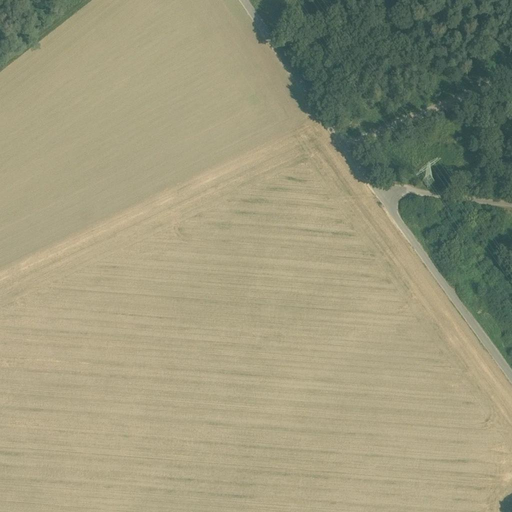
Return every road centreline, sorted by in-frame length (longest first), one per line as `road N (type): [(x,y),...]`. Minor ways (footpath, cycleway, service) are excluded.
road 1 (unclassified): [(375,188),(511,374)]
road 2 (unclassified): [(242,0),(375,188)]
road 3 (track): [(511,71),(344,146)]
road 4 (unclassified): [(511,204),(375,188)]
